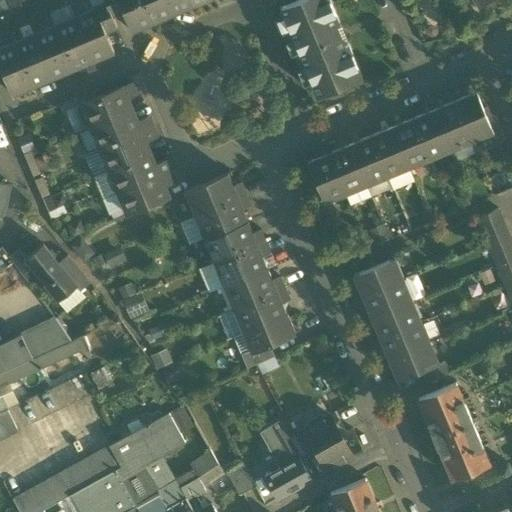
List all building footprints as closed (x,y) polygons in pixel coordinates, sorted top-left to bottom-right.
[(21,0),(5,0),(10,10),(23,5),(21,0)] [(104,0),(106,1),(112,15),(123,11),(118,0),(104,0)] [(132,31),(152,22),(143,0),(118,0),(123,11),(132,31)] [(143,0),(152,22),(173,14),(166,0),(143,0)] [(166,0),(173,14),(193,6),(190,0),(166,0)] [(305,67),(318,97),(362,78),(347,43),(344,45),(336,26),(340,25),(329,0),(300,0),(281,8),(290,30),(286,31),(290,40),(294,39),(299,52),(295,53),(302,69),(305,67)] [(117,26),(112,15),(106,1),(93,7),(94,9),(96,8),(106,31),(117,26)] [(50,12),(55,25),(75,17),(70,4),(50,12)] [(94,9),(75,17),(93,60),(114,51),(106,31),(96,8),(94,9)] [(73,68),(93,60),(75,17),(55,25),(73,68)] [(53,77),(73,68),(55,25),(35,34),(53,77)] [(33,85),(53,77),(35,34),(15,42),(33,85)] [(0,65),(12,94),(33,85),(15,42),(0,48),(0,65)] [(115,90),(120,101),(123,100),(139,93),(134,82),(115,90)] [(82,104),(91,126),(127,111),(123,100),(120,101),(115,90),(82,104)] [(477,91),(455,100),(472,141),(494,132),(477,91)] [(455,100),(434,109),(451,150),(472,141),(455,100)] [(74,133),(78,131),(91,126),(82,104),(65,111),(74,133)] [(434,109),(413,118),(430,159),(451,150),(434,109)] [(91,126),(101,148),(132,135),(129,128),(132,123),(131,123),(132,123),(132,122),(130,117),(127,111),(91,126)] [(129,128),(132,135),(152,127),(148,116),(132,122),(132,123),(131,123),(132,123),(129,128)] [(413,118),(392,127),(409,168),(430,159),(413,118)] [(87,153),(101,148),(91,126),(78,131),(87,153)] [(157,137),(152,127),(132,135),(135,142),(140,143),(140,144),(141,144),(157,137)] [(392,127),(371,135),(388,176),(409,168),(392,127)] [(30,133),(17,138),(24,154),(36,149),(30,133)] [(101,148),(110,170),(146,155),(143,149),(141,144),(140,144),(140,143),(135,142),(132,135),(101,148)] [(371,135),(350,144),(367,185),(388,176),(371,135)] [(472,141),(451,150),(456,161),(477,152),(472,141)] [(350,144),(329,153),(346,194),(367,185),(350,144)] [(37,148),(36,149),(24,154),(33,176),(41,173),(33,155),(39,152),(37,148)] [(101,148),(87,153),(84,155),(93,177),(110,170),(101,148)] [(324,203),(346,194),(329,153),(307,162),(324,203)] [(110,170),(119,192),(150,180),(150,179),(148,175),(150,168),(149,167),(150,167),(151,167),(148,161),(146,155),(110,170)] [(148,175),(150,179),(171,171),(166,160),(151,167),(150,167),(149,167),(150,168),(148,175)] [(409,168),(388,176),(392,187),(393,188),(414,179),(409,168)] [(110,170),(93,177),(103,199),(119,192),(110,170)] [(175,182),(171,171),(150,179),(150,180),(152,186),(159,187),(159,188),(164,186),(175,182)] [(185,191),(195,215),(226,203),(221,191),(233,186),(228,173),(188,190),(185,191)] [(43,176),(34,180),(42,199),(51,195),(43,176)] [(371,196),(392,187),(388,176),(367,185),(371,196)] [(152,186),(150,180),(119,192),(126,208),(128,215),(169,198),(164,186),(159,188),(159,187),(152,186)] [(221,191),(226,203),(247,194),(242,182),(233,186),(221,191)] [(0,199),(7,203),(8,203),(11,186),(0,183),(0,199)] [(350,205),(371,196),(367,185),(346,194),(350,205)] [(119,192),(103,199),(109,215),(126,208),(119,192)] [(251,206),(247,194),(226,203),(231,214),(243,209),(251,206)] [(66,212),(65,203),(53,205),(52,196),(47,197),(50,215),(66,212)] [(195,215),(205,239),(248,221),(243,209),(231,214),(226,203),(195,215)] [(511,240),(508,231),(503,220),(499,209),(477,218),(481,229),(486,240),(490,251),(495,262),(500,273),(504,284),(509,295),(511,301),(511,240)] [(190,245),(205,239),(195,215),(180,222),(190,245)] [(81,219),(67,224),(72,238),(86,232),(81,219)] [(205,239),(214,263),(245,250),(241,238),(253,233),(248,221),(205,239)] [(383,224),(369,230),(375,246),(390,240),(383,224)] [(241,238),(245,250),(266,241),(261,229),(253,233),(241,238)] [(81,236),(70,245),(84,262),(95,253),(81,236)] [(271,253),(266,241),(245,250),(250,261),(263,256),(271,253)] [(44,285),(58,302),(76,287),(77,286),(58,262),(43,244),(27,257),(24,259),(32,269),(45,284),(44,285)] [(120,246),(103,253),(108,267),(126,260),(120,246)] [(23,277),(32,269),(24,259),(27,257),(20,247),(8,257),(23,277)] [(214,263),(224,286),(267,268),(263,256),(250,261),(245,250),(214,263)] [(76,287),(80,291),(90,282),(67,255),(58,262),(77,286),(76,287)] [(353,274),(362,296),(404,279),(394,257),(353,274)] [(209,292),(224,286),(214,263),(199,269),(209,292)] [(224,286),(234,310),(265,297),(260,285),(272,280),(267,268),(224,286)] [(260,285),(265,297),(286,288),(281,276),(272,280),(260,285)] [(412,300),(404,279),(362,296),(371,317),(412,300)] [(132,282),(118,288),(123,299),(137,293),(132,282)] [(76,287),(58,302),(67,313),(86,298),(80,291),(76,287)] [(290,300),(286,288),(265,297),(270,308),(282,303),(290,300)] [(123,300),(130,318),(149,310),(141,292),(123,300)] [(234,310),(244,333),(287,315),(282,303),(270,308),(265,297),(234,310)] [(421,321),(412,300),(371,317),(380,338),(421,321)] [(234,337),(244,333),(234,310),(219,316),(228,339),(234,337)] [(288,315),(287,315),(244,333),(251,351),(252,352),(270,345),(272,344),(272,343),(296,333),(288,315)] [(33,358),(33,359),(71,341),(55,318),(22,335),(33,358)] [(430,342),(421,321),(380,338),(389,359),(430,342)] [(234,337),(241,355),(251,351),(244,333),(234,337)] [(22,335),(0,345),(0,355),(7,370),(33,358),(22,335)] [(0,412),(7,409),(9,408),(2,395),(0,396),(0,387),(10,383),(39,369),(81,350),(86,359),(88,358),(90,355),(91,353),(83,336),(71,341),(33,359),(0,374),(0,412)] [(439,364),(430,342),(389,359),(398,381),(422,371),(439,364)] [(241,355),(247,369),(255,365),(257,364),(275,356),(270,345),(252,352),(251,351),(241,355)] [(173,362),(167,348),(150,355),(156,369),(173,362)] [(275,356),(257,364),(262,375),(280,367),(275,356)] [(422,371),(427,382),(449,372),(444,361),(439,364),(422,371)] [(176,362),(161,370),(168,384),(183,376),(176,362)] [(101,368),(90,373),(98,390),(109,384),(101,368)] [(439,447),(453,479),(490,464),(456,382),(419,398),(432,430),(431,430),(438,447),(439,447)] [(0,396),(2,395),(9,408),(20,403),(10,383),(0,387),(0,396)] [(169,413),(180,433),(194,426),(183,406),(169,413)] [(0,438),(18,430),(7,409),(0,412),(0,438)] [(116,469),(137,506),(127,511),(139,511),(137,507),(158,495),(161,498),(181,487),(198,477),(218,464),(212,453),(193,466),(195,471),(173,483),(159,457),(186,443),(180,433),(169,413),(109,446),(110,446),(121,467),(116,469)] [(317,450),(328,471),(353,457),(329,415),(305,429),(317,450)] [(265,477),(278,500),(312,480),(279,422),(270,427),(289,463),(281,467),(265,477)] [(261,432),(281,467),(289,463),(270,427),(261,432)] [(295,435),(306,456),(317,450),(305,429),(295,435)] [(12,499),(19,511),(40,511),(72,495),(116,469),(121,467),(110,446),(109,446),(12,499)] [(228,471),(240,494),(255,486),(242,463),(228,471)] [(198,477),(204,487),(224,474),(218,464),(198,477)] [(72,495),(81,511),(127,511),(137,506),(116,469),(72,495)] [(187,498),(195,511),(197,511),(204,509),(197,496),(206,491),(204,487),(198,477),(181,487),(187,498)] [(379,511),(366,478),(331,493),(338,511),(379,511)] [(167,509),(171,507),(187,498),(181,487),(161,498),(167,509)] [(167,511),(168,511),(167,509),(161,498),(158,495),(137,507),(139,511),(167,511)] [(171,507),(173,511),(195,511),(187,498),(171,507)]
